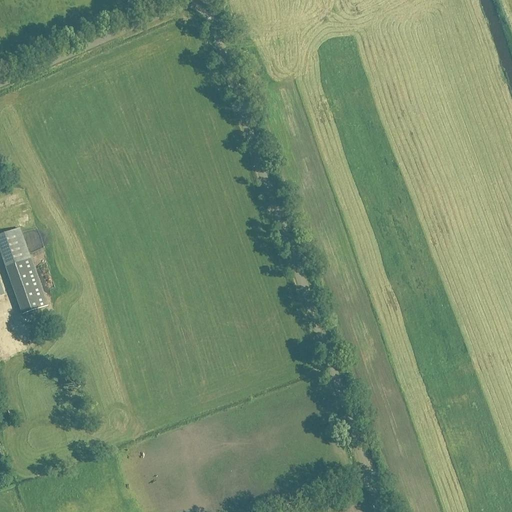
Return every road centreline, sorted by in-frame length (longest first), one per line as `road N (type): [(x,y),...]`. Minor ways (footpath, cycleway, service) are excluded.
road 1 (unclassified): [(379,511),(199,1)]
road 2 (unclassified): [(0,86),(199,1)]
